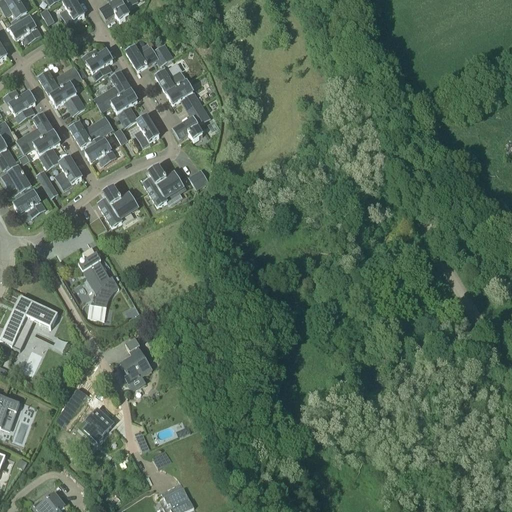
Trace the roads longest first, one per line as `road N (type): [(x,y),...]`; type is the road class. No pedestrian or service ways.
road 1 (residential): [(511,380),(418,220),(327,0)]
road 2 (residential): [(147,478),(104,362),(24,245)]
road 3 (residential): [(97,189),(174,153),(103,36)]
road 4 (residential): [(97,189),(20,67)]
